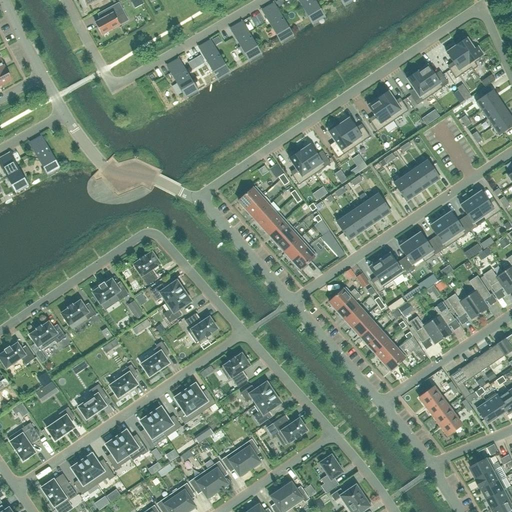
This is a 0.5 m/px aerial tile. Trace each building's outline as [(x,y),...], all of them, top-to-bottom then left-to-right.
[(297,0),(311,23),(323,16),(314,0),(297,0)] [(261,9),(260,9),(279,41),(292,34),(273,2),(272,2),(273,4),(262,10),(261,9)] [(108,16),(95,24),(101,35),(122,24),(118,17),(124,14),(118,3),(105,11),(108,16)] [(229,27),(229,28),(247,60),(260,52),(241,20),(241,21),(241,22),(230,29),(229,27)] [(198,46),(197,46),(215,78),(228,71),(210,39),(209,39),(210,41),(198,47),(198,46)] [(471,68),(471,69),(472,71),(477,67),(474,63),(480,59),(479,57),(483,55),(477,47),(473,50),(466,39),(464,40),(463,39),(457,42),(458,44),(456,46),(471,68)] [(455,79),(471,69),(471,68),(456,46),(454,48),(453,46),(447,50),(448,51),(446,53),(454,65),(448,69),(455,79)] [(166,64),(165,65),(184,97),(197,89),(178,57),(177,58),(178,59),(167,66),(166,64)] [(417,72),(432,95),(442,88),(448,84),(441,74),(435,78),(427,66),(425,67),(423,65),(418,69),(419,71),(417,72)] [(4,70),(0,71),(0,85),(11,80),(5,69),(4,69),(4,70)] [(422,102),(432,95),(417,72),(406,79),(415,92),(410,95),(417,105),(421,102),(422,102)] [(491,75),(481,82),(484,87),(494,80),(491,75)] [(481,111),(498,99),(492,91),(475,102),(481,111)] [(378,99),(393,122),(408,111),(401,101),(396,104),(388,92),(378,99)] [(377,132),(393,122),(378,99),(375,101),(374,99),(368,103),(370,105),(367,106),(375,118),(370,122),(377,132)] [(481,111),(487,119),(504,108),(498,99),(481,111)] [(493,128),(510,116),(504,108),(487,119),(493,128)] [(511,119),(510,116),(493,128),(498,136),(511,126),(511,119)] [(338,126),(354,148),(370,137),(363,127),(357,131),(349,119),(338,126)] [(337,159),(354,148),(338,126),(336,127),(335,125),(329,129),(330,131),(328,133),(336,145),(330,149),(337,159)] [(27,142),(46,174),(58,167),(40,134),(40,135),(40,136),(29,142),(28,141),(27,142)] [(299,152),(314,175),(324,168),(330,164),(323,154),(317,157),(309,146),(299,152)] [(0,166),(14,191),(27,184),(9,152),(8,152),(9,154),(0,158),(0,166)] [(289,159),(297,171),(291,175),(298,186),(314,175),(299,152),(299,153),(299,152),(297,154),(295,152),(290,156),(291,157),(289,159)] [(418,167),(430,185),(432,183),(432,185),(433,184),(432,183),(439,179),(427,162),(418,167)] [(270,170),(276,179),(278,178),(282,175),(276,166),(270,170)] [(424,189),(430,185),(418,167),(410,173),(422,190),(424,189),(424,190),(425,190),(424,189)] [(420,191),(422,190),(410,173),(402,179),(414,196),(420,192),(420,193),(421,192),(420,191)] [(412,197),(414,196),(402,179),(393,184),(405,201),(411,197),(412,198),(413,198),(412,197)] [(240,204),(239,205),(245,211),(263,195),(255,187),(238,202),(240,204)] [(481,192),(470,199),(485,221),(501,211),(494,200),(489,204),(481,192)] [(263,195),(245,211),(250,216),(251,215),(254,219),(268,206),(268,207),(271,204),(263,195)] [(369,201),(381,218),(382,217),(383,218),(384,218),(383,216),(390,212),(378,195),(369,201)] [(470,199),(460,206),(468,218),(463,221),(470,231),(485,221),(470,199)] [(375,222),(381,218),(369,201),(361,206),(373,223),(374,222),(375,223),(376,223),(375,222)] [(268,206),(254,219),(257,222),(256,223),(260,228),(275,215),(275,214),(268,207),(268,206)] [(369,226),(373,223),(361,206),(353,212),(364,229),(368,226),(369,227),(370,227),(369,226)] [(275,215),(260,228),(265,233),(266,232),(269,236),(286,221),(278,212),(275,214),(275,215)] [(363,230),(364,229),(353,212),(345,217),(356,235),(362,230),(363,232),(364,231),(363,230)] [(450,213),(440,220),(455,242),(470,231),(463,221),(458,224),(450,213)] [(355,236),(356,235),(345,217),(336,223),(348,240),(354,236),(355,237),(355,236)] [(440,220),(429,227),(438,239),(433,242),(440,252),(455,242),(440,220)] [(286,221),(269,236),(272,239),(271,240),(276,245),(293,229),(286,221)] [(293,229),(276,245),(280,250),(281,249),(284,253),(301,238),(293,229)] [(420,233),(409,240),(422,259),(421,259),(424,263),(440,252),(433,242),(428,245),(420,233)] [(301,238),(284,253),(287,256),(286,257),(291,262),(308,246),(301,238)] [(409,240),(399,247),(407,259),(402,263),(409,273),(414,269),(412,265),(421,259),(422,259),(409,240)] [(308,246),(291,262),(297,269),(298,268),(300,270),(316,255),(308,246)] [(334,249),(329,252),(334,259),(339,255),(334,249)] [(151,253),(133,265),(147,286),(157,279),(151,270),(159,264),(151,253)] [(389,254),(379,261),(393,281),(403,274),(404,276),(409,273),(402,263),(397,266),(389,254)] [(503,271),(511,284),(511,255),(506,259),(510,266),(503,271)] [(379,261),(368,268),(377,280),(372,283),(379,294),(384,290),(383,288),(393,281),(379,261)] [(507,295),(511,291),(511,284),(503,271),(495,276),(491,270),(482,275),(495,293),(502,288),(507,295)] [(356,278),(362,288),(368,284),(362,274),(356,278)] [(466,295),(479,314),(487,308),(483,301),(490,296),(477,276),(468,282),(474,290),(466,295)] [(99,288),(92,293),(102,307),(110,302),(108,299),(115,294),(119,301),(129,294),(121,283),(116,286),(111,280),(104,284),(103,283),(98,286),(99,288)] [(160,284),(150,291),(157,301),(162,297),(166,303),(183,292),(176,281),(164,290),(160,284)] [(441,283),(435,288),(440,295),(446,291),(441,283)] [(331,305),(330,306),(336,312),(351,299),(357,293),(354,289),(350,293),(345,288),(329,303),(331,305)] [(183,292),(166,303),(164,304),(168,311),(163,314),(169,324),(181,315),(178,310),(190,302),(183,292)] [(470,320),(479,314),(466,295),(459,301),(454,294),(446,300),(458,318),(466,313),(470,320)] [(351,299),(336,312),(340,317),(341,317),(344,320),(358,307),(351,299)] [(68,309),(61,314),(69,325),(84,315),(87,320),(96,314),(89,304),(84,307),(80,301),(73,306),(72,304),(67,308),(68,309)] [(430,320),(442,339),(451,333),(446,326),(454,321),(442,303),(433,309),(437,315),(430,320)] [(133,304),(125,309),(133,321),(141,316),(133,304)] [(358,307),(344,320),(347,323),(346,324),(351,329),(366,316),(358,307)] [(391,313),(394,318),(399,314),(396,310),(391,313)] [(194,314),(185,321),(191,330),(188,332),(195,344),(205,337),(206,338),(210,335),(210,334),(217,329),(209,318),(201,323),(194,314)] [(366,316),(351,329),(355,334),(356,334),(359,337),(373,324),(366,316)] [(434,344),(442,339),(430,320),(422,325),(417,317),(408,323),(422,343),(430,338),(434,344)] [(36,330),(29,335),(40,351),(55,341),(56,343),(66,337),(58,325),(53,329),(48,322),(41,327),(40,326),(35,329),(36,330)] [(149,323),(140,328),(144,335),(153,329),(149,323)] [(373,324),(359,337),(362,340),(362,341),(366,346),(381,333),(373,324)] [(101,334),(106,343),(111,339),(106,331),(101,334)] [(381,333),(366,346),(371,351),(371,350),(375,354),(389,341),(381,333)] [(504,356),(511,350),(511,335),(496,345),(504,356)] [(189,349),(192,344),(183,339),(180,344),(189,349)] [(389,341),(375,354),(378,357),(377,358),(381,363),(396,350),(396,349),(389,341)] [(156,355),(141,365),(149,377),(156,372),(161,369),(168,364),(164,357),(169,354),(161,342),(155,346),(156,348),(153,350),(156,355)] [(9,347),(0,352),(0,359),(6,368),(21,358),(25,365),(34,358),(26,346),(21,350),(17,344),(10,348),(9,347)] [(488,367),(504,356),(496,345),(481,356),(488,367)] [(396,350),(381,363),(387,370),(388,369),(390,371),(407,356),(399,347),(396,349),(396,350)] [(249,366),(241,354),(234,359),(234,358),(229,361),(230,362),(223,367),(237,387),(247,380),(241,371),(249,366)] [(473,377),(488,367),(481,356),(465,366),(473,377)] [(124,376),(109,386),(117,398),(125,393),(125,394),(130,390),(129,390),(137,385),(132,379),(137,375),(131,365),(121,372),(124,376)] [(463,384),(473,377),(465,366),(449,377),(464,399),(470,395),(463,384)] [(240,393),(246,402),(251,399),(256,405),(273,393),(266,383),(253,391),(250,386),(240,393)] [(195,384),(184,391),(200,414),(215,404),(208,393),(203,397),(195,384)] [(93,398),(78,408),(86,420),(93,415),(98,412),(98,411),(105,406),(101,400),(106,397),(98,385),(89,391),(93,398)] [(419,399),(426,408),(440,398),(433,388),(419,399)] [(215,400),(221,398),(219,390),(212,392),(215,400)] [(507,390),(497,397),(506,411),(506,412),(508,414),(511,411),(511,398),(508,392),(507,390)] [(184,391),(174,398),(182,411),(177,414),(184,425),(200,414),(184,391)] [(280,403),(273,393),(256,405),(254,406),(258,412),(252,416),(259,425),(271,417),(267,412),(280,403)] [(484,401),(486,403),(497,418),(506,412),(506,411),(497,397),(495,394),(484,401)] [(440,398),(426,408),(433,417),(447,407),(440,398)] [(486,403),(476,410),(486,425),(497,418),(486,403)] [(447,407),(433,417),(439,427),(454,416),(447,407)] [(61,419),(46,429),(54,441),(62,436),(67,433),(74,428),(69,421),(74,418),(68,408),(58,414),(61,419)] [(160,408),(150,415),(165,438),(166,437),(181,427),(174,417),(169,420),(160,408)] [(150,415),(140,422),(148,434),(143,438),(151,450),(157,446),(156,445),(166,438),(166,437),(165,438),(150,415)] [(284,416),(272,424),(278,433),(277,434),(285,445),(295,439),(295,440),(300,436),(300,435),(306,431),(298,419),(290,425),(284,416)] [(439,427),(446,436),(461,425),(454,416),(439,427)] [(30,423),(7,439),(15,449),(14,449),(18,455),(18,454),(23,461),(34,453),(29,445),(40,438),(30,423)] [(126,431),(116,438),(130,460),(131,462),(141,455),(142,456),(148,452),(139,440),(134,443),(126,431)] [(116,438),(105,445),(114,458),(108,461),(116,471),(121,468),(120,466),(130,460),(116,438)] [(251,439),(236,450),(249,470),(253,467),(254,469),(259,465),(258,463),(260,463),(253,454),(258,450),(251,439)] [(249,470),(236,450),(221,460),(228,471),(233,467),(239,476),(240,476),(241,477),(247,473),(246,472),(249,470)] [(92,454),(81,461),(97,485),(107,478),(109,481),(114,477),(105,463),(100,467),(92,454)] [(331,456),(319,464),(327,475),(320,480),(323,484),(320,486),(325,494),(338,485),(334,478),(342,472),(339,467),(336,463),(336,464),(331,456)] [(490,458),(471,469),(472,471),(471,472),(475,479),(476,478),(476,480),(496,469),(497,470),(501,467),(498,463),(494,465),(490,458)] [(81,461),(71,468),(79,481),(74,484),(81,495),(97,485),(81,461)] [(219,462),(203,472),(217,492),(220,489),(221,491),(227,487),(226,485),(227,485),(221,476),(226,472),(219,462)] [(496,469),(476,480),(482,490),(502,479),(497,470),(496,469)] [(217,492),(203,472),(188,482),(195,493),(200,490),(207,499),(208,498),(209,499),(215,495),(214,494),(217,492)] [(502,479),(482,490),(487,500),(507,489),(502,479)] [(53,480),(41,488),(46,495),(45,495),(49,500),(56,510),(76,496),(67,482),(59,488),(53,480)] [(284,488),(280,490),(292,508),(302,501),(304,503),(309,499),(302,489),(297,492),(291,483),(290,484),(289,482),(283,486),(284,488)] [(186,484),(171,494),(183,511),(186,511),(188,511),(189,511),(195,509),(194,507),(195,507),(188,498),(193,494),(186,484)] [(340,503),(344,508),(362,496),(360,492),(361,491),(357,485),(343,494),(340,489),(330,496),(336,505),(340,503)] [(511,498),(507,489),(487,500),(493,510),(511,499),(511,498)] [(286,511),(292,508),(280,490),(277,492),(276,491),(270,495),(271,496),(270,497),(276,506),(271,509),(273,511),(286,511)] [(183,511),(171,494),(156,504),(161,511),(167,511),(168,511),(183,511)] [(362,496),(344,508),(346,511),(361,511),(371,505),(367,499),(365,500),(362,496)] [(511,511),(511,499),(493,510),(493,511),(511,511)]
